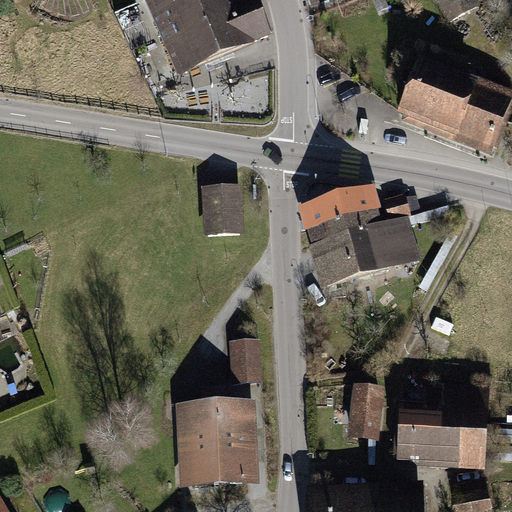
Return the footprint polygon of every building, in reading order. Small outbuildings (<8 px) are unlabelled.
[(154,0),(160,15),(159,15),(183,72),(240,49),(239,47),(268,36),(254,0),(237,8),(233,0),(154,0)] [(472,0),(437,0),(450,22),(477,7),(472,0)] [(508,100),(421,67),(403,115),(490,148),(508,100)] [(238,190),(207,192),(209,237),(240,235),(238,190)] [(305,212),(311,229),(343,221),(341,217),(372,209),(369,193),(305,212)] [(385,204),(390,226),(403,221),(421,215),(416,197),(404,199),(385,204)] [(311,229),(316,246),(378,227),(372,209),(341,217),(343,221),(311,229)] [(378,227),(316,246),(327,285),(414,260),(403,221),(390,226),(379,230),(378,227)] [(232,345),(234,384),(261,383),(259,344),(232,345)] [(427,410),(401,408),(398,456),(481,461),(485,393),(445,390),(445,395),(428,394),(427,410)] [(380,394),(357,392),(353,437),(375,439),(380,394)] [(242,408),(190,410),(194,487),(246,484),(242,408)] [(419,511),(418,493),(378,495),(379,511),(419,511)] [(379,511),(378,495),(312,499),(313,511),(379,511)] [(484,495),(457,499),(459,511),(487,511),(484,495)]
